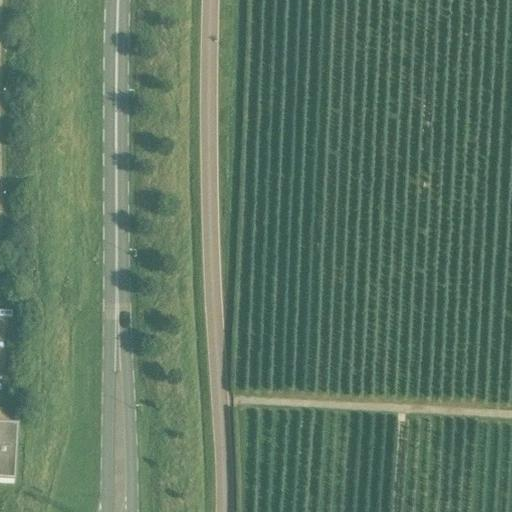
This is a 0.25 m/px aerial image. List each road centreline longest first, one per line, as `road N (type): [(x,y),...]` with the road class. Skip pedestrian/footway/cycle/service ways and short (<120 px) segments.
road 1 (unclassified): [(224,511),(208,91),(212,0)]
road 2 (secondary): [(117,0),(115,304)]
road 3 (track): [(220,401),(511,416)]
road 4 (secondary): [(131,511),(115,304)]
road 5 (secondary): [(115,304),(105,511)]
